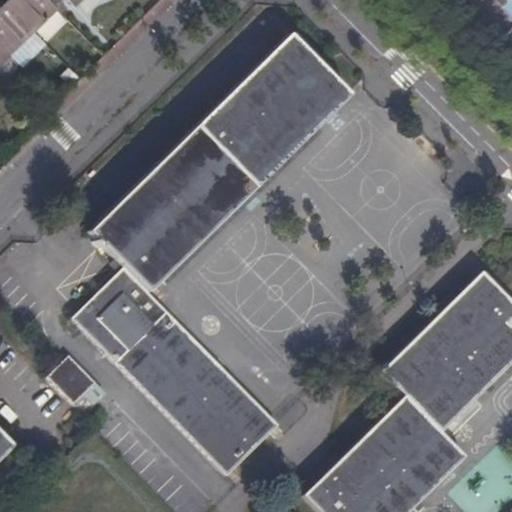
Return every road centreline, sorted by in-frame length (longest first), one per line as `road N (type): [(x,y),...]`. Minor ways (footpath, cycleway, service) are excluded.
road 1 (residential): [(0,197),(202,0)]
road 2 (residential): [(511,177),(336,0)]
